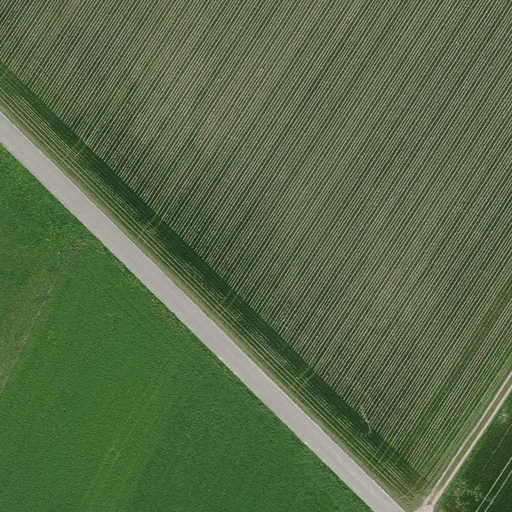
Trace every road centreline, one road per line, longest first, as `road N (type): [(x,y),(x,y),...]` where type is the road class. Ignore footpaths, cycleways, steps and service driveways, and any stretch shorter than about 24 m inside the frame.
road 1 (residential): [(384,511),(0,127)]
road 2 (track): [(427,511),(511,377)]
